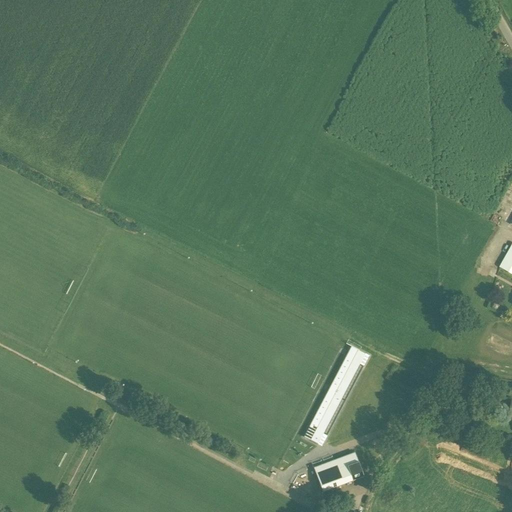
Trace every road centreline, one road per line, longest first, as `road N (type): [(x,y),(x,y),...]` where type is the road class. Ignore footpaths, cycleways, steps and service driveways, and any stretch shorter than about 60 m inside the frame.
road 1 (residential): [(511,468),(424,444),(391,511)]
road 2 (unknown): [(511,384),(466,379),(436,387),(369,442)]
